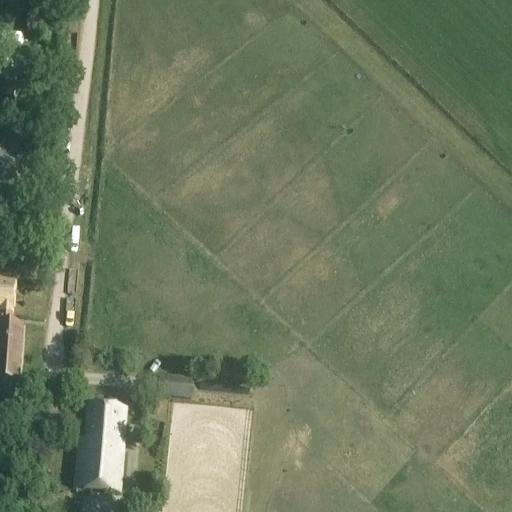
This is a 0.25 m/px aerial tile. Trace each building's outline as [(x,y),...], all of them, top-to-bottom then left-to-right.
[(24,105),(27,77),(5,75),(3,103),(24,105)] [(0,189),(17,162),(0,151),(0,189)] [(15,317),(16,282),(0,281),(0,316),(1,316),(1,327),(0,326),(0,385),(22,386),(25,328),(13,327),(13,317),(15,317)] [(191,404),(192,380),(159,377),(158,402),(191,404)] [(121,498),(127,412),(88,409),(86,443),(81,443),(77,495),(121,498)]
